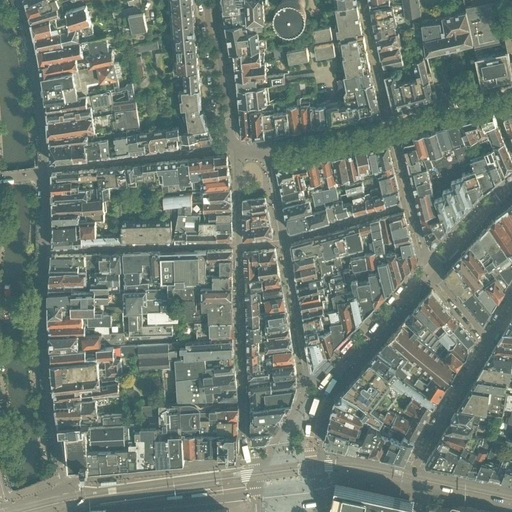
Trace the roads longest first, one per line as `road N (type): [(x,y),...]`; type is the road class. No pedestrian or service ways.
road 1 (residential): [(63,476),(45,362),(44,249)]
road 2 (residential): [(252,461),(238,244)]
road 3 (residential): [(238,244),(44,249)]
road 4 (unclassified): [(236,146),(45,168)]
road 5 (residential): [(45,168),(17,0)]
road 6 (residential): [(487,334),(408,478)]
road 7 (residential): [(281,239),(306,371),(325,387)]
road 8 (residential): [(429,268),(325,387)]
road 9 (residential): [(204,0),(220,118),(236,146)]
road 10 (residential): [(236,146),(212,0)]
road 11 (residential): [(281,239),(409,203)]
road 12 (residential): [(511,85),(387,118)]
road 13 (residential): [(266,150),(390,131)]
road 14 (residential): [(390,131),(511,98)]
road 15 (residential): [(387,118),(266,150)]
road 16 (residential): [(364,0),(387,118)]
